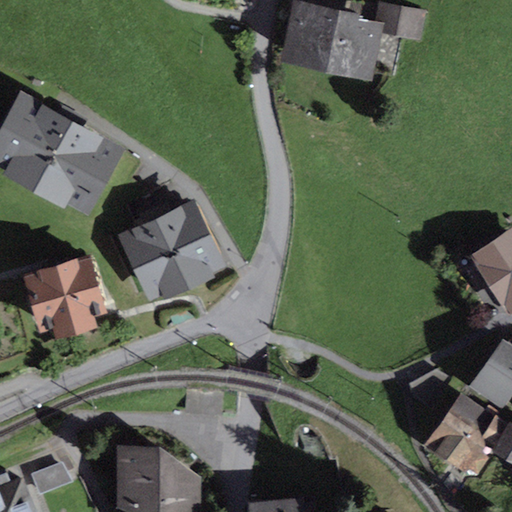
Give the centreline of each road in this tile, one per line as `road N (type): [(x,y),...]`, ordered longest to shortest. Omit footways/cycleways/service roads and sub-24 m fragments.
road 1 (residential): [(252,314),(269,276),(277,223),(279,175),(261,62),(271,0)]
road 2 (residential): [(0,409),(169,336),(252,314)]
road 3 (residential): [(252,314),(261,356),(258,401),(234,511)]
